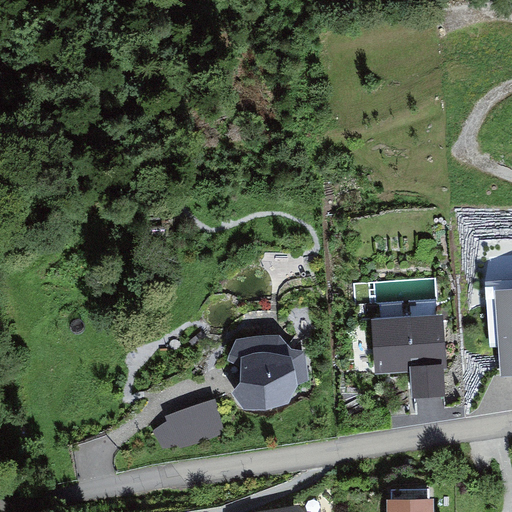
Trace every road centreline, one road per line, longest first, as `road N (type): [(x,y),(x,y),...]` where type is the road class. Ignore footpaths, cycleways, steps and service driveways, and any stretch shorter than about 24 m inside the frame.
road 1 (residential): [(0,509),(168,475),(511,426)]
road 2 (track): [(511,174),(471,155),(467,138),(484,106),(511,87)]
